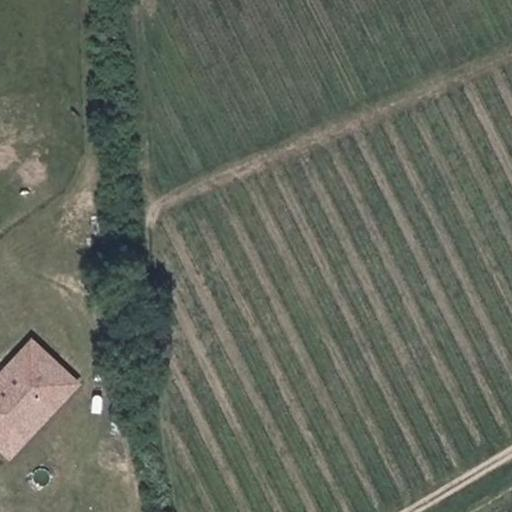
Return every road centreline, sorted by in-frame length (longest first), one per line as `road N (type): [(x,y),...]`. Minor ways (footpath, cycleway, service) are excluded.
road 1 (track): [(195,511),(135,0)]
road 2 (track): [(511,451),(394,511)]
